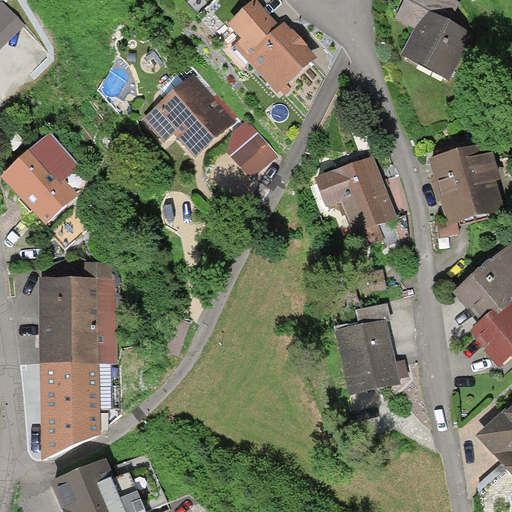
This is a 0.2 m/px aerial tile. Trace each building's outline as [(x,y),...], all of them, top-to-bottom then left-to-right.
[(281,26),(256,0),(254,0),(228,25),(242,40),(234,47),(278,95),(317,59),(307,48),(308,46),(301,38),(294,30),(292,32),(284,23),(281,26)] [(461,3),(455,0),(404,0),(395,18),(415,30),(401,55),(449,82),(474,35),(450,22),(461,3)] [(3,1),(0,4),(0,50),(27,25),(3,1)] [(214,97),(194,74),(143,120),(164,144),(174,135),(196,159),(240,120),(217,95),(214,97)] [(279,156),(248,121),(232,134),(226,154),(252,179),(279,156)] [(81,167),(51,134),(2,179),(19,197),(46,227),(79,197),(65,182),(81,167)] [(481,145),(428,160),(434,179),(431,179),(434,189),(438,204),(441,203),(448,228),(505,212),(497,182),(501,181),(494,153),(484,156),(481,145)] [(374,157),(315,180),(326,210),(342,204),(355,236),(362,233),(367,247),(385,240),(379,226),(398,218),(374,157)] [(73,211),(49,233),(65,251),(89,229),(73,211)] [(511,244),(488,265),(454,294),(468,311),(470,310),(482,324),(494,313),(499,318),(511,305),(511,244)] [(39,300),(40,365),(100,364),(117,364),(116,279),(39,280),(39,300)] [(356,311),(360,327),(386,322),(393,320),(390,304),(356,311)] [(511,305),(499,318),(494,313),(482,324),(471,333),(486,350),(484,352),(499,369),(511,357),(511,305)] [(396,362),(386,322),(360,327),(335,333),(350,397),(401,385),(400,379),(397,370),(396,362)] [(405,360),(396,362),(397,370),(400,379),(409,377),(405,360)] [(101,436),(100,364),(40,365),(42,463),(101,436)] [(511,404),(476,437),(511,476),(511,404)] [(144,511),(128,474),(114,480),(106,461),(51,485),(63,511),(144,511)]
